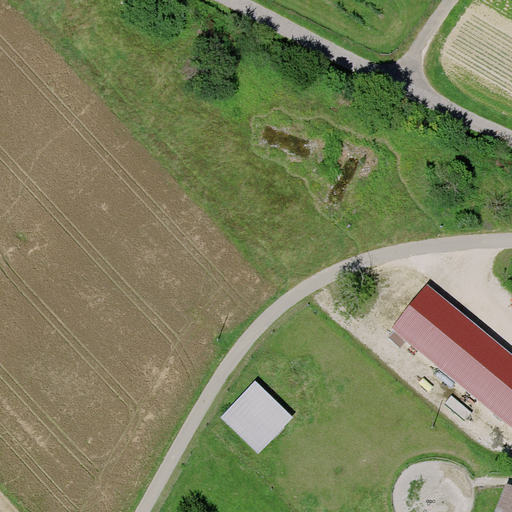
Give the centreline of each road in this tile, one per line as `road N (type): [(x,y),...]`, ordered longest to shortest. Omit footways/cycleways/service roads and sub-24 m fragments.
road 1 (track): [(140,511),(238,353),(293,293),(398,250),(511,241)]
road 2 (track): [(238,0),(511,138)]
road 3 (track): [(398,250),(437,273),(511,345)]
